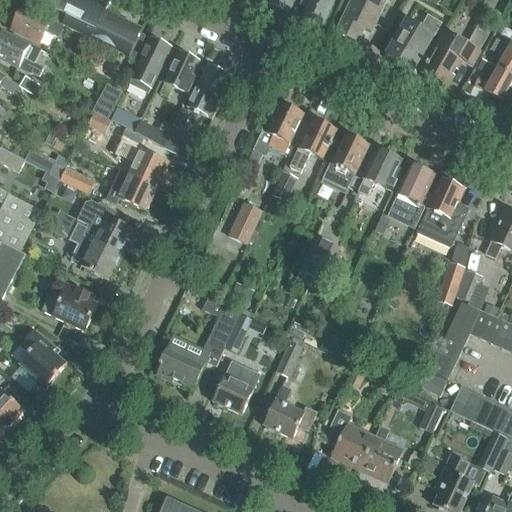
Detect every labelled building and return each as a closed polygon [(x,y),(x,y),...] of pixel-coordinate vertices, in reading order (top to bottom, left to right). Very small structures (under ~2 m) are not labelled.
[(57,14),(54,20),(53,22),(132,62),(144,39),(138,37),(139,34),(103,16),(109,5),(108,4),(108,5),(98,0),(33,0),(33,2),(57,14)] [(271,0),(269,5),(288,14),(294,0),(271,0)] [(313,0),(303,21),(321,30),(336,0),(313,0)] [(351,0),(335,34),(357,44),(364,31),(369,34),(371,34),(387,0),(351,0)] [(51,25),(51,24),(22,10),(11,33),(40,47),(46,36),(59,42),(61,39),(64,32),(51,25)] [(387,58),(413,73),(441,26),(429,19),(421,32),(407,24),(387,58)] [(81,40),(64,32),(61,39),(78,47),(81,40)] [(446,89),(460,65),(470,71),(491,38),(481,32),(470,50),(449,37),(425,76),(427,77),(426,78),(427,82),(433,85),(436,85),(437,83),(446,89)] [(32,49),(31,51),(3,35),(0,40),(0,61),(31,78),(32,77),(39,81),(44,71),(35,67),(42,54),(32,49)] [(489,53),(504,60),(498,70),(511,78),(511,46),(510,49),(496,41),(489,53)] [(127,88),(147,97),(169,52),(150,42),(127,88)] [(188,97),(197,79),(193,77),(199,65),(179,55),(159,96),(168,101),(174,90),(188,97)] [(476,68),(488,75),(493,67),(481,59),(476,68)] [(212,123),(219,109),(214,107),(227,78),(208,69),(194,99),(188,111),(212,123)] [(511,78),(498,70),(490,85),(479,79),(474,89),(484,94),(501,103),(511,83),(511,78)] [(0,90),(9,97),(15,88),(0,77),(0,90)] [(19,90),(29,95),(35,85),(25,79),(19,90)] [(113,114),(122,97),(107,89),(98,106),(113,114)] [(269,149),(284,157),(302,117),(280,107),(267,134),(262,132),(252,152),(264,158),(269,149)] [(101,113),(99,118),(107,122),(109,118),(101,113)] [(9,114),(2,122),(9,127),(16,119),(9,114)] [(105,137),(111,124),(107,122),(99,118),(93,115),(86,127),(105,137)] [(122,128),(133,134),(139,123),(127,117),(122,128)] [(136,136),(163,150),(173,128),(164,123),(159,134),(141,125),(136,136)] [(290,171),(301,176),(310,155),(322,161),(335,133),(312,123),(290,171)] [(173,128),(163,150),(187,162),(193,150),(178,143),(183,132),(173,128)] [(330,166),(323,182),(346,193),(354,177),(355,177),(368,149),(365,147),(365,145),(359,142),(357,144),(345,138),(332,166),(330,166)] [(130,177),(158,190),(170,165),(122,142),(114,158),(134,168),(130,177)] [(0,167),(17,176),(23,165),(0,151),(0,167)] [(23,165),(57,184),(58,183),(64,170),(65,170),(31,151),(23,165)] [(392,196),(402,175),(396,173),(401,164),(378,153),(357,195),(367,200),(373,187),(392,196)] [(426,195),(433,179),(411,169),(389,216),(390,217),(391,215),(397,220),(404,223),(411,225),(409,229),(415,232),(431,198),(426,195)] [(58,183),(88,197),(94,184),(64,170),(58,183)] [(158,190),(130,177),(119,172),(110,190),(121,195),(118,202),(145,215),(158,190)] [(282,174),(271,198),(283,204),(295,180),(282,174)] [(467,214),(456,209),(463,193),(441,183),(416,235),(451,251),(469,212),(468,212),(467,214)] [(0,205),(3,207),(0,211),(0,246),(20,256),(41,214),(8,197),(9,196),(0,191),(0,205)] [(228,238),(246,247),(261,214),(252,209),(243,206),(235,225),(228,238)] [(95,245),(120,258),(125,248),(129,249),(136,236),(137,235),(112,223),(116,216),(100,207),(88,230),(84,239),(95,245)] [(511,217),(504,214),(485,258),(495,262),(501,250),(511,254),(511,217)] [(59,239),(69,244),(78,225),(68,220),(64,229),(59,239)] [(382,237),(388,223),(380,220),(374,233),(382,237)] [(54,223),(49,233),(59,239),(64,229),(54,223)] [(78,225),(69,244),(79,249),(88,230),(78,225)] [(313,280),(328,247),(315,241),(299,274),(313,280)] [(107,283),(120,258),(95,245),(82,270),(107,283)] [(0,309),(25,258),(20,256),(0,246),(0,309)] [(339,252),(328,247),(313,280),(323,285),(339,252)] [(454,255),(450,267),(464,271),(468,260),(454,255)] [(451,307),(464,271),(450,267),(438,302),(451,307)] [(470,306),(481,279),(469,274),(458,300),(470,306)] [(97,308),(80,300),(82,296),(56,284),(42,316),(84,335),(97,308)] [(253,295),(236,287),(229,302),(246,310),(253,295)] [(472,331),(480,314),(457,304),(442,338),(464,348),(469,337),(480,342),(483,335),(472,331)] [(486,305),(483,312),(494,317),(497,309),(486,305)] [(499,328),(501,323),(480,314),(472,331),(483,335),(480,342),(491,346),(499,328)] [(172,338),(158,368),(160,369),(155,379),(171,386),(173,383),(193,392),(206,365),(215,370),(235,326),(219,319),(203,352),(172,338)] [(511,328),(501,323),(499,328),(491,346),(502,351),(511,328)] [(511,355),(511,328),(502,351),(511,355)] [(235,330),(224,351),(235,356),(245,334),(235,330)] [(31,354),(20,367),(47,391),(67,368),(52,355),(55,351),(34,333),(22,347),(31,354)] [(318,350),(336,359),(343,345),(325,336),(318,350)] [(464,348),(442,338),(433,358),(455,368),(464,348)] [(285,380),(300,349),(290,345),(276,375),(285,380)] [(455,368),(433,358),(427,371),(449,381),(455,368)] [(230,366),(212,404),(241,418),(260,378),(231,364),(230,366)] [(347,384),(359,389),(365,376),(353,370),(347,384)] [(412,392),(421,376),(410,371),(402,387),(412,392)] [(420,389),(442,399),(447,388),(426,378),(420,389)] [(284,408),(290,394),(281,390),(263,428),(293,442),(299,429),(308,433),(317,413),(308,409),(304,417),(284,408)] [(399,391),(391,409),(396,412),(399,413),(401,409),(407,395),(399,391)] [(473,396),(462,391),(451,414),(462,420),(473,396)] [(0,427),(7,434),(25,415),(2,393),(0,395),(0,427)] [(473,396),(462,420),(472,424),(483,401),(473,396)] [(472,424),(483,430),(494,406),(483,401),(472,424)] [(379,417),(391,423),(396,412),(391,409),(384,406),(379,417)] [(483,430),(494,434),(505,411),(494,406),(483,430)] [(419,430),(431,436),(441,413),(429,407),(419,430)] [(505,440),(511,424),(511,414),(505,411),(494,434),(505,440)] [(325,440),(338,446),(332,460),(360,473),(376,440),(347,427),(351,418),(338,412),(325,440)] [(391,423),(379,417),(375,426),(381,429),(386,432),(391,423)] [(381,429),(376,440),(360,473),(389,486),(404,454),(385,445),(390,434),(386,432),(381,429)] [(511,456),(511,451),(506,448),(503,454),(511,458),(511,456)] [(511,458),(503,454),(494,472),(504,477),(511,459),(511,458)] [(439,485),(443,487),(433,508),(441,511),(461,511),(474,487),(479,490),(486,475),(451,458),(439,485)] [(487,511),(511,511),(511,494),(506,507),(492,501),(487,511)] [(192,511),(166,500),(161,511),(192,511)]
